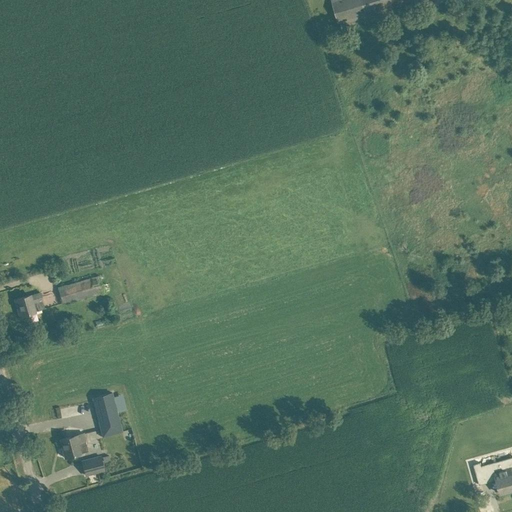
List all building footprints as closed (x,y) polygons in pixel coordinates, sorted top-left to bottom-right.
[(331,0),(340,28),(382,15),(381,12),(420,0),(331,0)] [(62,303),(103,291),(99,275),(57,287),(62,303)] [(42,300),(40,292),(30,295),(17,299),(19,305),(17,305),(20,316),(35,311),(44,309),(42,300)] [(122,431),(120,423),(112,392),(93,397),(101,428),(103,436),(122,431)] [(65,457),(81,453),(88,451),(85,440),(83,433),(62,439),(64,447),(63,448),(65,457)] [(101,456),(82,461),(86,475),(104,470),(102,462),(101,457),(101,456)] [(480,462),(474,464),(478,478),(480,484),(484,483),(496,479),(500,493),(511,489),(511,457),(481,465),(480,462)]
